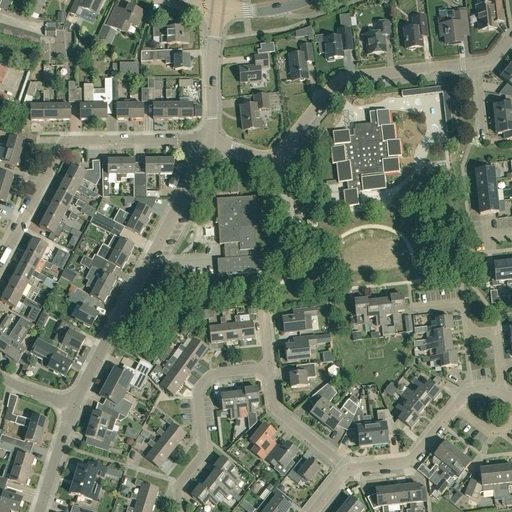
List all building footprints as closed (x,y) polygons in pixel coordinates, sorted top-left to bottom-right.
[(1,0),(0,3),(0,8),(8,12),(12,3),(4,0),(1,0)] [(38,0),(32,13),(39,16),(45,0),(38,0)] [(96,15),(103,0),(85,0),(84,2),(79,0),(76,0),(71,13),(80,18),(84,10),(96,15)] [(487,0),(488,5),(477,6),(480,29),(480,30),(482,30),(495,28),(494,24),(502,23),(501,13),(499,0),(487,0)] [(137,26),(143,13),(129,7),(127,13),(116,8),(108,25),(126,33),(130,23),(137,26)] [(462,43),(460,26),(467,25),(465,11),(455,13),(456,23),(439,24),(441,36),(445,35),(446,44),(462,43)] [(407,49),(423,47),(421,37),(427,36),(424,17),(413,18),(414,28),(404,30),(407,49)] [(69,29),(71,24),(66,21),(63,26),(69,29)] [(369,54),(385,52),(383,36),(391,35),(389,21),(377,23),(378,32),(367,34),(369,54)] [(0,34),(38,46),(41,36),(0,24),(0,34)] [(109,48),(117,32),(104,26),(96,42),(109,48)] [(167,28),(167,26),(153,27),(153,37),(161,37),(161,39),(167,38),(167,44),(188,43),(188,35),(182,35),(182,28),(167,28)] [(45,37),(56,37),(56,28),(45,28),(45,37)] [(343,57),(343,53),(342,46),(352,45),(350,29),(338,31),(339,38),(325,39),(325,43),(319,43),(320,54),(326,53),(327,59),(328,59),(329,61),(335,60),(334,58),(343,57)] [(258,54),(274,52),(273,43),(260,45),(261,50),(257,51),(258,54)] [(292,81),(309,79),(306,62),(313,61),(311,44),(301,46),(302,54),(289,55),(292,81)] [(172,56),(172,50),(151,51),(142,52),(141,61),(152,61),(152,56),(158,55),(158,57),(165,57),(166,64),(175,64),(175,70),(190,70),(190,69),(192,67),(192,62),(190,61),(189,61),(189,56),(172,56)] [(241,83),(262,81),(261,69),(268,68),(267,55),(255,56),(256,66),(240,68),(241,83)] [(120,75),(138,75),(138,63),(120,64),(120,75)] [(511,67),(510,66),(501,77),(511,85),(511,88),(506,95),(511,96),(511,67)] [(111,89),(111,79),(105,79),(105,90),(93,90),(93,93),(93,95),(93,105),(93,120),(107,120),(107,114),(112,114),(112,103),(111,89)] [(130,120),(130,105),(116,105),(116,103),(118,103),(118,89),(117,79),(111,79),(111,89),(112,103),(112,114),(116,114),(116,120),(130,120)] [(43,91),(44,82),(34,82),(34,84),(30,83),(26,95),(32,97),(35,90),(43,91)] [(49,105),(49,91),(43,91),(43,106),(44,106),(44,121),(57,121),(57,105),(49,105)] [(93,95),(93,93),(84,93),(84,105),(80,105),(80,120),(93,120),(93,105),(93,95)] [(244,130),(261,128),(259,110),(270,108),(268,95),(255,96),(256,105),(241,107),(244,130)] [(494,106),(495,120),(511,117),(511,103),(506,104),(494,106)] [(153,120),(167,119),(167,104),(153,104),(153,120)] [(167,119),(180,119),(179,104),(167,104),(167,119)] [(180,119),(193,119),(192,104),(179,104),(180,119)] [(57,121),(70,120),(70,105),(57,105),(57,121)] [(130,120),(143,120),(143,105),(130,105),(130,120)] [(31,121),(44,121),(44,106),(43,106),(31,106),(31,121)] [(390,126),(388,110),(369,112),(371,124),(355,126),(356,136),(349,136),(349,130),(333,132),(335,148),(331,148),(333,164),(336,164),(338,183),(347,182),(348,190),(343,191),(345,207),(361,205),(360,192),(385,189),(383,174),(400,172),(398,157),(401,156),(400,140),(396,141),(394,125),(390,126)] [(447,133),(453,132),(451,115),(445,116),(447,133)] [(511,117),(495,120),(497,134),(504,133),(505,139),(511,138),(511,117)] [(0,135),(8,137),(9,130),(0,128),(0,135)] [(24,143),(24,142),(10,137),(6,150),(20,154),(22,150),(24,151),(25,147),(26,144),(24,143)] [(0,161),(2,162),(16,167),(20,154),(6,150),(0,147),(0,161)] [(134,160),(133,158),(128,158),(127,160),(121,160),(121,179),(122,179),(127,179),(127,175),(133,175),(140,175),(140,163),(135,164),(135,160),(134,160)] [(159,175),(172,175),(172,167),(174,165),(174,160),(172,158),(165,158),(165,160),(159,160),(159,175)] [(108,173),(102,173),(103,198),(109,198),(109,175),(116,175),(116,183),(122,183),(122,179),(121,179),(121,160),(108,160),(108,166),(108,173)] [(159,175),(159,160),(146,160),(146,163),(146,175),(159,175)] [(100,177),(99,161),(92,162),(93,171),(86,171),(86,173),(72,166),(65,178),(79,185),(83,179),(95,186),(100,177)] [(179,167),(175,174),(180,176),(184,170),(179,167)] [(476,182),(495,179),(493,168),(475,170),(476,182)] [(0,185),(10,189),(14,176),(0,172),(0,185)] [(146,175),(140,175),(140,198),(151,198),(159,198),(159,192),(146,192),(146,175)] [(91,192),(79,185),(65,178),(59,190),(73,197),(76,191),(83,195),(84,194),(88,196),(91,192)] [(477,192),(496,190),(495,179),(476,182),(477,192)] [(0,199),(6,202),(10,189),(0,185),(0,199)] [(66,210),(73,197),(59,190),(52,203),(66,210)] [(479,203),(497,201),(496,190),(477,192),(479,203)] [(219,244),(224,244),(225,259),(217,259),(218,275),(261,272),(260,256),(256,257),(254,226),(257,226),(255,196),(216,199),(219,244)] [(138,205),(146,209),(151,198),(140,198),(136,198),(134,203),(138,205)] [(92,218),(93,218),(96,212),(95,212),(96,210),(91,207),(78,200),(75,205),(82,209),(80,212),(92,218)] [(480,214),(499,212),(497,201),(479,203),(480,214)] [(60,222),(66,210),(52,203),(46,215),(60,222)] [(146,224),(152,212),(146,209),(138,205),(132,216),(132,217),(146,224)] [(76,221),(79,216),(71,212),(69,218),(76,221)] [(121,233),(124,227),(96,212),(93,218),(121,233)] [(140,235),(146,224),(132,217),(132,216),(125,213),(122,218),(129,222),(126,228),(140,235)] [(53,235),(60,222),(46,215),(39,227),(53,235)] [(118,238),(121,233),(93,218),(92,218),(89,223),(118,238)] [(69,234),(72,229),(65,225),(62,230),(69,234)] [(41,259),(47,247),(33,239),(26,252),(41,259)] [(134,246),(120,239),(117,245),(110,242),(107,247),(128,258),(134,246)] [(77,251),(79,245),(69,242),(67,248),(77,251)] [(128,258),(107,247),(103,245),(99,251),(101,256),(100,258),(94,255),(92,260),(91,260),(103,267),(106,261),(122,269),(128,258)] [(62,270),(69,255),(59,250),(51,264),(51,265),(58,268),(62,270)] [(34,271),(41,259),(26,252),(20,264),(34,271)] [(103,267),(91,260),(92,260),(84,256),(80,264),(88,268),(89,266),(100,272),(103,267)] [(51,265),(51,264),(46,261),(43,267),(50,271),(50,270),(56,273),(58,268),(51,265)] [(493,286),(501,285),(500,281),(507,281),(505,262),(493,263),(495,280),(492,280),(493,286)] [(47,278),(34,271),(20,264),(14,276),(28,284),(32,276),(44,283),(47,278)] [(67,280),(71,272),(65,269),(61,277),(67,280)] [(110,292),(116,280),(102,273),(96,285),(110,292)] [(21,296),(28,284),(14,276),(7,288),(21,296)] [(58,291),(62,284),(51,278),(47,285),(58,291)] [(96,285),(89,280),(86,286),(93,290),(90,297),(104,304),(110,292),(96,285)] [(37,295),(40,290),(33,286),(30,291),(37,295)] [(85,301),(88,295),(71,286),(68,291),(72,293),(84,300),(85,301)] [(15,308),(21,296),(7,288),(1,301),(15,308)] [(81,307),(84,300),(72,293),(68,300),(81,307)] [(393,321),(398,321),(397,312),(404,311),(402,295),(390,296),(390,299),(392,316),(393,321)] [(492,304),(509,302),(508,296),(491,298),(492,304)] [(40,312),(42,307),(26,298),(24,303),(40,312)] [(368,318),(367,302),(366,299),(354,300),(356,317),(363,316),(364,325),(369,324),(368,318)] [(383,335),(387,334),(386,325),(385,316),(392,316),(390,299),(378,301),(382,326),(383,335)] [(382,326),(378,301),(367,302),(368,318),(375,317),(376,326),(382,326)] [(91,328),(98,314),(83,306),(76,320),(91,328)] [(284,333),(305,331),(303,317),(317,316),(316,309),(297,311),(298,317),(283,319),(284,333)] [(43,311),(41,317),(46,320),(49,314),(43,311)] [(443,319),(443,313),(434,314),(436,327),(427,328),(428,333),(433,332),(450,330),(453,330),(452,318),(443,319)] [(11,320),(13,318),(7,314),(7,315),(6,317),(0,325),(1,326),(5,329),(11,320)] [(254,338),(252,322),(254,322),(253,315),(248,315),(249,322),(240,323),(239,316),(237,317),(239,340),(254,338)] [(406,332),(413,332),(411,316),(404,317),(406,332)] [(239,340),(237,317),(234,317),(235,324),(226,325),(225,318),(223,318),(226,342),(239,340)] [(211,344),(226,342),(223,318),(220,319),(221,326),(209,327),(211,344)] [(77,353),(85,339),(70,331),(73,326),(62,320),(56,332),(66,337),(62,345),(77,353)] [(29,332),(33,325),(27,321),(23,328),(17,337),(23,340),(28,332),(29,332)] [(17,337),(23,328),(18,324),(12,333),(17,337)] [(186,349),(183,346),(181,345),(179,347),(199,361),(207,349),(194,339),(195,338),(189,334),(184,330),(181,334),(186,337),(188,339),(192,341),(186,349)] [(414,347),(420,346),(452,342),(450,330),(433,332),(434,339),(425,340),(414,342),(414,347)] [(354,341),(362,340),(361,336),(361,332),(359,332),(353,333),(353,335),(354,341)] [(0,351),(5,355),(13,342),(1,335),(0,336),(0,351)] [(316,344),(330,342),(329,335),(315,337),(316,344)] [(288,362),(309,360),(307,346),(316,345),(316,344),(315,337),(299,339),(299,345),(286,346),(288,362)] [(71,364),(49,352),(52,347),(38,339),(26,361),(29,363),(34,353),(43,358),(50,362),(47,368),(64,377),(71,364)] [(26,351),(13,342),(5,355),(12,359),(10,361),(15,365),(17,363),(26,351)] [(426,346),(420,346),(420,350),(420,351),(427,350),(435,349),(436,356),(453,354),(452,342),(426,346)] [(172,350),(167,347),(163,352),(163,353),(167,356),(168,356),(172,350)] [(199,361),(179,347),(178,349),(183,353),(178,361),(172,356),(171,358),(190,372),(199,361)] [(163,361),(167,356),(163,353),(163,352),(161,351),(157,357),(159,358),(163,361)] [(457,366),(456,354),(453,354),(436,356),(430,357),(431,362),(440,361),(441,368),(457,366)] [(190,372),(171,358),(169,361),(175,365),(170,372),(164,368),(163,370),(182,384),(190,372)] [(147,377),(146,376),(153,367),(140,360),(132,377),(115,368),(107,382),(124,391),(128,384),(140,391),(147,377)] [(29,363),(26,361),(22,369),(27,371),(31,364),(29,363)] [(291,388),(307,386),(306,379),(316,378),(314,364),(300,366),(301,373),(289,374),(291,388)] [(161,369),(157,366),(153,371),(157,375),(161,369)] [(173,396),(182,384),(163,370),(161,372),(167,376),(160,386),(173,396)] [(414,385),(417,381),(418,381),(413,377),(409,381),(414,385)] [(441,391),(429,381),(424,387),(417,381),(414,385),(434,401),(441,391)] [(131,421),(133,418),(127,415),(133,404),(121,398),(124,391),(107,382),(100,397),(117,405),(113,411),(119,414),(126,418),(131,421)] [(311,413),(322,422),(333,408),(331,407),(328,404),(332,399),(336,394),(327,384),(321,390),(309,400),(316,407),(311,413)] [(434,401),(414,385),(418,389),(414,394),(407,389),(404,387),(401,390),(404,393),(404,392),(424,408),(431,399),(434,401)] [(246,409),(247,415),(248,427),(249,430),(256,423),(255,413),(252,414),(251,405),(258,404),(257,388),(244,390),(245,393),(244,393),(246,409)] [(404,393),(399,389),(395,393),(401,397),(401,396),(408,402),(403,407),(416,417),(424,408),(404,392),(404,393)] [(240,418),(241,418),(240,410),(246,409),(244,393),(233,394),(236,419),(240,418)] [(236,419),(233,394),(221,396),(222,412),(230,411),(231,420),(236,419)] [(333,408),(322,422),(333,431),(337,425),(346,429),(354,414),(357,407),(355,405),(358,401),(352,396),(338,413),(333,409),(333,408)] [(403,407),(399,404),(396,408),(403,413),(398,419),(411,429),(419,420),(416,418),(416,417),(403,407)] [(10,422),(14,409),(8,408),(4,421),(10,422)] [(112,432),(116,420),(117,420),(120,421),(126,419),(126,418),(119,414),(113,411),(107,408),(104,416),(93,413),(89,425),(106,430),(112,432)] [(371,426),(373,445),(387,444),(386,436),(386,431),(396,430),(388,411),(377,412),(379,425),(371,426)] [(364,426),(362,413),(354,414),(346,429),(346,431),(358,429),(360,447),(373,445),(371,426),(364,426)] [(43,433),(47,420),(32,415),(31,421),(17,417),(15,424),(28,428),(43,433)] [(185,435),(172,424),(174,422),(166,416),(162,420),(170,426),(164,433),(159,429),(158,431),(176,446),(185,435)] [(262,460),(272,448),(266,444),(275,433),(264,424),(250,442),(255,446),(251,451),(262,460)] [(107,452),(110,444),(111,441),(107,436),(105,436),(106,430),(89,425),(85,437),(96,441),(94,447),(107,452)] [(39,446),(43,433),(28,428),(24,441),(39,446)] [(140,436),(145,439),(147,440),(150,434),(143,430),(140,436)] [(176,446),(158,431),(156,433),(161,437),(155,445),(150,440),(149,442),(168,457),(176,446)] [(0,441),(15,446),(17,440),(1,435),(0,439),(0,441)] [(139,437),(136,442),(141,445),(144,440),(139,437)] [(32,465),(34,459),(18,454),(20,448),(15,446),(0,441),(0,448),(11,452),(7,465),(6,465),(28,472),(30,465),(32,465)] [(442,462),(454,448),(445,441),(434,455),(442,462)] [(158,468),(168,457),(149,442),(147,444),(153,448),(145,458),(158,468)] [(294,464),(290,461),(297,452),(287,443),(281,449),(278,453),(273,449),(265,460),(275,468),(278,464),(284,468),(288,471),(294,464)] [(435,489),(462,455),(454,448),(442,462),(446,465),(442,471),(444,472),(433,485),(434,485),(433,487),(435,489)] [(458,478),(471,462),(462,455),(435,489),(434,490),(440,495),(449,484),(446,482),(450,477),(452,478),(454,475),(458,478)] [(234,483),(237,479),(230,474),(234,468),(221,458),(214,467),(233,483),(234,483)] [(308,482),(318,469),(308,461),(300,471),(294,467),(287,476),(297,484),(302,478),(308,482)] [(103,478),(106,468),(90,463),(88,469),(79,466),(75,480),(93,485),(96,476),(103,478)] [(511,464),(502,466),(506,505),(506,506),(511,505),(511,496),(509,497),(509,490),(508,490),(508,487),(511,486),(511,464)] [(26,486),(28,479),(26,479),(28,472),(6,465),(4,471),(9,472),(8,473),(12,474),(10,481),(26,486)] [(434,473),(439,467),(435,465),(430,471),(422,465),(417,471),(425,477),(429,480),(431,476),(434,473)] [(254,475),(260,469),(256,466),(251,472),(254,475)] [(506,505),(502,466),(491,467),(494,491),(494,496),(501,495),(501,498),(502,505),(506,505)] [(233,483),(214,467),(216,469),(209,478),(229,494),(232,490),(225,485),(229,479),(233,483)] [(494,491),(491,467),(480,468),(481,481),(477,481),(476,484),(469,482),(464,495),(478,500),(480,493),(494,491)] [(108,469),(106,475),(113,477),(115,471),(108,469)] [(229,494),(209,478),(201,488),(214,498),(219,493),(225,498),(229,494)] [(242,484),(237,479),(234,483),(239,487),(242,484)] [(100,487),(93,485),(75,480),(70,494),(96,502),(100,487)] [(154,504),(158,490),(142,485),(143,483),(136,481),(135,485),(141,487),(138,496),(132,494),(131,497),(154,504)] [(410,504),(410,510),(410,511),(415,511),(415,510),(416,510),(416,503),(421,502),(421,503),(427,502),(425,487),(419,488),(419,484),(408,486),(410,504)] [(14,511),(17,511),(22,499),(4,493),(6,487),(0,485),(0,500),(0,501),(0,502),(0,511),(8,511),(9,510),(14,511)] [(219,502),(214,498),(201,488),(199,486),(191,496),(204,506),(208,500),(216,506),(219,502)] [(286,511),(290,508),(279,499),(283,494),(282,493),(277,489),(273,486),(269,492),(270,492),(263,502),(268,506),(276,511),(286,511)] [(399,505),(410,504),(408,486),(397,487),(399,505)] [(388,506),(399,505),(397,487),(386,488),(388,506)] [(377,507),(382,507),(382,511),(388,511),(388,506),(386,488),(375,489),(377,507)] [(450,501),(455,495),(449,490),(444,496),(450,501)] [(457,493),(455,495),(450,501),(454,505),(461,496),(457,493)] [(133,511),(151,511),(154,504),(131,497),(130,499),(137,501),(134,510),(128,508),(127,510),(133,511)] [(350,511),(361,511),(364,509),(350,497),(343,506),(350,511)] [(276,511),(268,506),(263,502),(256,511),(255,510),(252,511),(276,511)]
